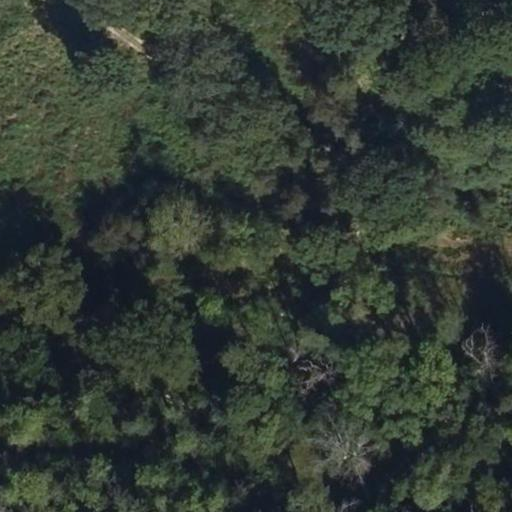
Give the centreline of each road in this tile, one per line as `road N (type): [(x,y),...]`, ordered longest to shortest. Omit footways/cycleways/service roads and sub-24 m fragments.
road 1 (track): [(66,0),(511,317)]
road 2 (track): [(364,511),(510,319)]
